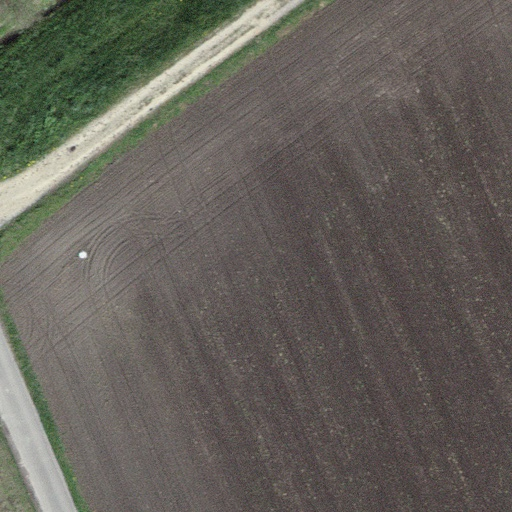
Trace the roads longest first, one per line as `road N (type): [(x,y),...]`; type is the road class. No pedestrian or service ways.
road 1 (track): [(0,208),(294,0)]
road 2 (track): [(49,511),(0,398)]
